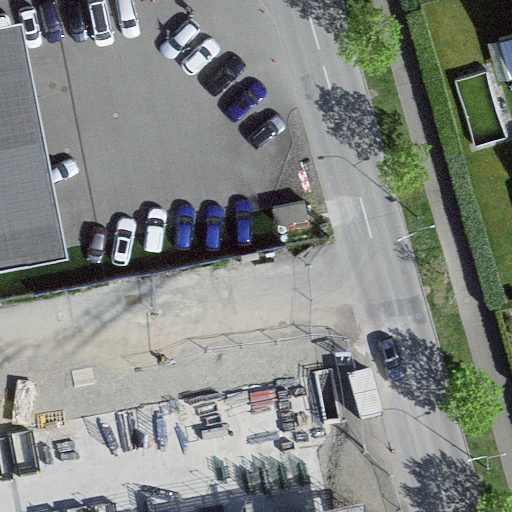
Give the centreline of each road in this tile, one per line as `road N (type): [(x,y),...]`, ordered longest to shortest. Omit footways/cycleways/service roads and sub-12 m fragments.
road 1 (unclassified): [(377,259),(0,332)]
road 2 (residential): [(377,259),(304,0)]
road 3 (residential): [(447,511),(377,259)]
